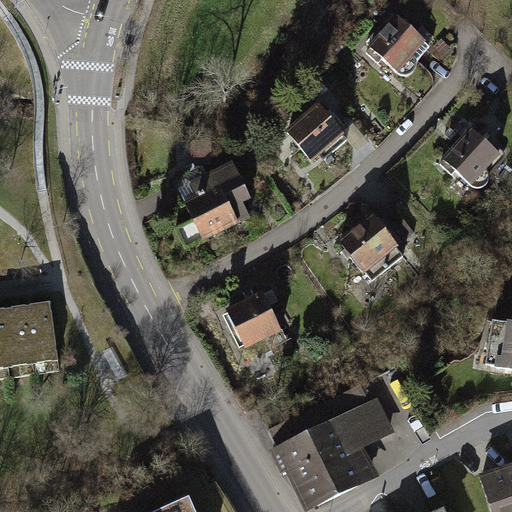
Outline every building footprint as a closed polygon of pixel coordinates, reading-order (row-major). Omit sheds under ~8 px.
[(370,49),(399,75),(404,76),(409,76),(413,73),(416,68),(416,64),(413,59),(427,44),(398,18),(370,49)] [(318,107),(287,133),(311,162),(342,136),(318,107)] [(453,152),(445,161),(472,186),(477,189),(482,189),(487,186),(490,181),(490,175),(487,170),(500,156),(473,131),(464,140),(459,135),(448,147),(453,152)] [(212,193),(186,205),(194,220),(176,229),(186,249),(204,241),(249,219),(241,204),(250,200),(233,165),(205,179),(212,193)] [(186,205),(212,193),(205,179),(199,168),(169,183),(182,207),(186,205)] [(373,218),(341,243),(365,273),(378,263),(385,272),(404,257),(373,218)] [(263,294),(228,312),(246,348),(281,331),(263,294)] [(0,369),(58,362),(50,303),(0,309),(0,369)] [(498,365),(511,367),(511,320),(504,320),(498,365)] [(393,410),(298,459),(325,511),(396,475),(384,452),(408,440),(393,410)] [(511,511),(511,465),(483,474),(495,511),(511,511)] [(195,511),(189,498),(157,511),(195,511)]
